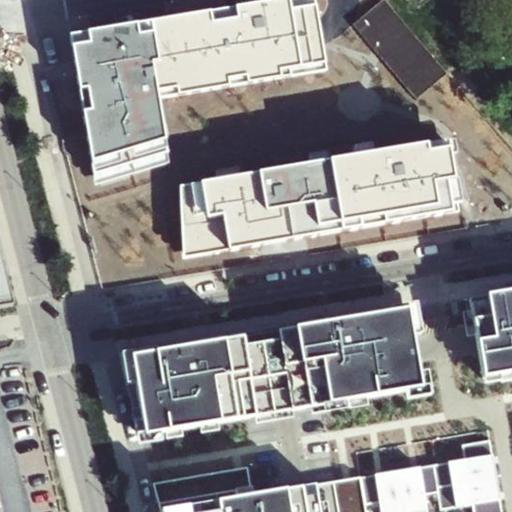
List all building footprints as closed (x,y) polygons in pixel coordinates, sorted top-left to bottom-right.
[(157,100),(326,72),(314,0),(288,0),(69,36),(95,184),(168,161),(157,100)] [(511,0),(413,0),(422,10),(433,0),(511,0)] [(461,51),(465,44),(463,37),(457,33),(450,35),(445,43),(447,49),(454,53),(461,51)] [(426,155),(425,147),(179,187),(182,258),(450,215),(445,184),(452,183),(447,151),(426,155)] [(0,254),(0,309),(14,307),(0,254)] [(511,293),(469,301),(482,379),(511,374),(511,293)] [(420,390),(407,311),(132,357),(145,435),(420,390)] [(501,511),(490,443),(462,448),(465,463),(252,496),(247,468),(153,483),(160,511),(365,511),(364,507),(378,504),(379,511),(426,511),(424,497),(437,495),(439,511),(443,511),(472,507),(472,511),(501,511)]
